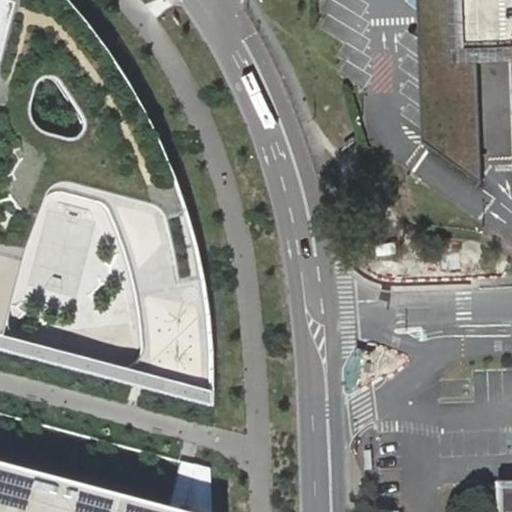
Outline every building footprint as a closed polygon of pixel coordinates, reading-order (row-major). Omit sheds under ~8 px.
[(0,0),(0,349),(57,365),(211,407),(215,391),(211,350),(202,273),(180,195),(173,168),(161,131),(139,93),(128,69),(111,45),(88,18),(68,0),(0,0)] [(462,47),(457,0),(417,0),(423,140),(483,183),(478,47),(462,47)] [(511,0),(457,0),(462,47),(478,47),(511,47),(511,0)] [(0,511),(217,511),(215,462),(176,456),(164,506),(0,461),(0,511)] [(511,511),(511,481),(502,482),(502,511),(511,511)]
